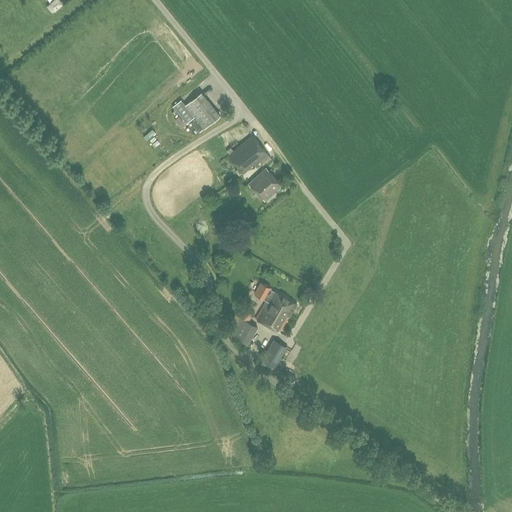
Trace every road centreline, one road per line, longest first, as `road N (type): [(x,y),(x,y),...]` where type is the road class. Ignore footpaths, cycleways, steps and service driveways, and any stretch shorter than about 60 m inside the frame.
road 1 (track): [(452,511),(236,352),(222,335),(207,275),(149,210),(154,174),(240,114),(155,0)]
road 2 (track): [(511,269),(492,373),(489,454),(489,506),(511,511)]
road 3 (unknown): [(240,111),(342,239),(317,293)]
